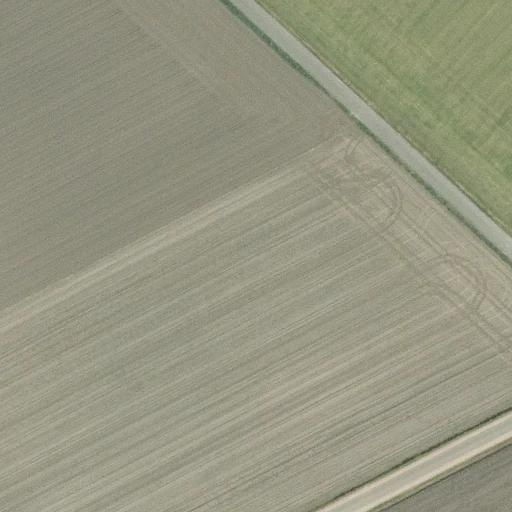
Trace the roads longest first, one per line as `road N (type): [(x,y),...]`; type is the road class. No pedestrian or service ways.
road 1 (unclassified): [(235,0),(511,256)]
road 2 (unclassified): [(345,511),(511,427)]
